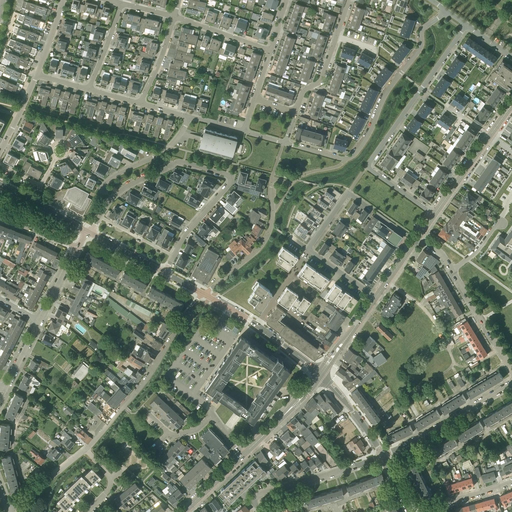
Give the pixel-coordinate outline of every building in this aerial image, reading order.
[(77,11),(80,12),(81,6),(79,5),(80,0),(78,0),(73,0),(71,9),(77,10),(77,11)] [(397,0),(394,10),(403,14),(407,0),(400,0),(400,1),(397,0)] [(21,7),(35,12),(37,5),(29,2),(23,1),(21,4),(23,4),(23,6),(22,5),(21,7)] [(263,5),(262,8),(268,10),(269,7),(275,9),(277,5),(266,1),(265,6),(263,5)] [(84,7),(81,6),(80,12),(83,13),(84,12),(89,13),(92,3),(86,2),(84,7)] [(97,5),(92,3),(89,13),(95,14),(94,16),(98,17),(99,10),(96,10),(97,5)] [(196,15),(197,11),(204,12),(205,8),(188,3),(187,8),(186,13),(196,15)] [(294,9),(302,12),(304,7),(295,4),(294,9)] [(45,8),(37,5),(35,12),(43,14),(41,18),(45,20),(47,15),(48,16),(49,14),(48,14),(49,13),(50,13),(51,10),(45,8)] [(366,16),(368,11),(370,11),(371,8),(364,6),(360,5),(359,8),(356,7),(354,12),(362,15),(366,16)] [(99,10),(98,17),(101,17),(101,16),(107,17),(109,8),(103,6),(102,11),(99,10)] [(204,12),(204,13),(207,14),(205,20),(209,22),(213,11),(213,10),(205,7),(205,8),(204,12)] [(263,11),(261,16),(272,19),(273,15),(267,13),(268,10),(262,8),(261,11),(263,11)] [(302,12),(294,9),(292,14),(300,17),(302,12)] [(213,11),(209,22),(214,23),(216,17),(219,18),(221,12),(218,11),(217,13),(213,11)] [(221,19),(219,25),(224,27),(227,17),(223,15),(224,13),(221,12),(219,18),(221,19)] [(335,16),(327,13),(323,12),(322,17),(325,18),(325,19),(334,22),(335,16)] [(362,15),(354,12),(352,17),(361,20),(362,15)] [(130,13),(130,14),(127,13),(127,14),(124,14),(121,26),(126,27),(127,23),(131,24),(134,14),(134,15),(130,14),(130,13)] [(17,20),(30,24),(33,18),(19,14),(19,15),(19,17),(17,16),(16,19),(17,20)] [(134,14),(131,24),(136,26),(135,30),(138,30),(140,31),(143,18),(140,18),(140,16),(138,16),(138,15),(138,16),(134,15),(134,14)] [(300,17),(292,14),(290,19),(298,22),(300,17)] [(258,20),(257,23),(263,25),(264,22),(270,24),(272,19),(261,16),(260,20),(258,20)] [(227,17),(224,27),(228,29),(230,23),(233,24),(235,18),(232,17),(232,18),(227,17)] [(46,23),(33,18),(30,24),(44,29),(45,29),(46,26),(44,25),(45,24),(46,23)] [(141,35),(142,32),(144,32),(145,28),(150,29),(152,19),(148,18),(146,18),(145,19),(143,18),(140,31),(139,32),(139,35),(141,35)] [(235,18),(233,24),(236,25),(234,31),(238,32),(242,22),(238,20),(238,19),(235,18)] [(405,18),(403,23),(413,26),(414,21),(405,18)] [(63,24),(63,26),(72,28),(73,23),(75,23),(76,20),(69,19),(69,21),(65,20),(64,24),(63,24)] [(153,19),(152,19),(150,29),(155,30),(154,35),(158,36),(161,23),(158,22),(159,21),(157,20),(156,20),(152,19),(153,19)] [(298,22),(290,19),(288,24),(297,27),(298,22)] [(332,27),(334,22),(325,19),(324,24),(332,27)] [(242,22),(238,32),(243,34),(245,28),(248,29),(250,23),(247,22),(247,24),(242,22)] [(357,30),(359,25),(350,22),(349,27),(357,30)] [(258,26),(256,31),(267,34),(268,30),(262,28),(263,25),(257,23),(256,26),(258,26)] [(411,32),(413,26),(403,23),(401,28),(411,32)] [(286,30),(295,32),(297,27),(288,24),(286,30)] [(330,32),(332,27),(324,24),(322,29),(330,32)] [(104,30),(103,30),(103,27),(94,25),(93,28),(95,28),(94,34),(103,36),(103,34),(104,30)] [(13,33),(26,37),(28,31),(20,28),(14,26),(13,29),(14,30),(14,31),(13,31),(13,33)] [(70,34),(72,28),(63,26),(62,28),(63,28),(62,32),(66,33),(65,36),(71,38),(72,35),(70,34)] [(181,32),(180,36),(197,41),(198,36),(191,34),(192,29),(182,27),(181,32)] [(409,37),(411,32),(401,28),(399,34),(409,37)] [(311,37),(317,39),(325,42),(327,37),(323,35),(324,33),(314,29),(311,37)] [(36,34),(28,31),(26,37),(39,42),(40,40),(39,40),(40,39),(41,39),(42,36),(36,34)] [(255,35),(253,35),(252,38),(258,40),(259,37),(265,39),(267,34),(256,31),(255,35)] [(129,37),(129,34),(123,33),(122,36),(118,35),(117,39),(117,38),(116,40),(125,43),(127,37),(129,37)] [(91,39),(90,42),(96,44),(97,41),(101,42),(102,38),(103,36),(94,34),(92,40),(91,39)] [(205,47),(207,43),(209,37),(204,35),(202,41),(198,40),(197,46),(200,47),(201,45),(205,47)] [(70,41),(71,38),(65,36),(64,39),(59,37),(58,41),(57,41),(57,43),(66,46),(67,40),(70,41)] [(197,41),(180,36),(179,41),(177,45),(187,48),(188,44),(196,45),(197,41)] [(285,41),(293,44),(295,39),(286,36),(285,41)] [(147,42),(146,47),(157,50),(156,50),(157,46),(158,46),(158,45),(157,45),(156,45),(156,43),(157,40),(154,39),(144,37),(143,41),(147,42)] [(208,48),(213,50),(216,39),(212,38),(210,44),(207,43),(205,47),(205,49),(208,50),(208,48)] [(468,49),(473,41),(469,38),(463,45),(468,49)] [(23,44),(11,39),(10,39),(10,40),(10,41),(10,42),(8,41),(7,44),(8,45),(21,50),(23,44)] [(217,51),(217,53),(220,54),(222,48),(219,47),(221,41),(216,39),(213,50),(217,51)] [(324,47),(325,42),(317,39),(315,44),(324,47)] [(129,44),(125,43),(116,40),(116,42),(115,46),(120,48),(119,50),(125,52),(126,49),(128,49),(129,44)] [(85,45),(88,46),(87,51),(96,53),(97,51),(96,51),(97,47),(95,47),(96,44),(90,42),(86,41),(85,45)] [(293,44),(285,41),(283,46),(291,49),(293,44)] [(472,52),(478,44),(473,41),(468,49),(472,52)] [(64,51),(66,46),(57,43),(56,45),(57,45),(56,49),(61,51),(60,54),(67,55),(67,52),(64,51)] [(220,54),(227,57),(227,55),(231,45),(227,43),(224,49),(222,48),(220,54)] [(402,43),(398,48),(406,54),(410,50),(402,43)] [(37,49),(23,44),(21,50),(34,55),(35,55),(36,52),(35,52),(35,50),(36,50),(37,49)] [(322,53),(324,47),(315,44),(314,49),(310,48),(309,48),(322,53)] [(477,55),(483,48),(478,44),(472,52),(477,55)] [(186,52),(187,48),(177,45),(176,50),(175,55),(192,59),(193,54),(186,52)] [(236,46),(231,45),(227,55),(232,57),(231,58),(234,59),(236,53),(233,52),(236,46)] [(291,49),(283,46),(281,51),(290,54),(291,49)] [(343,46),(340,55),(346,57),(349,48),(343,46)] [(145,52),(141,51),(140,56),(149,58),(152,59),(153,56),(154,56),(155,54),(156,54),(155,54),(156,50),(157,50),(146,47),(145,52)] [(322,53),(309,48),(308,53),(306,52),(305,55),(315,59),(319,60),(320,58),(322,53)] [(349,48),(346,57),(351,59),(354,50),(349,48)] [(398,48),(395,52),(402,58),(406,54),(398,48)] [(482,59),(487,51),(483,48),(477,55),(482,59)] [(121,54),(124,55),(125,52),(119,50),(118,53),(112,52),(111,56),(111,55),(110,57),(119,60),(121,54)] [(3,58),(4,58),(4,60),(3,60),(1,63),(5,64),(7,59),(16,63),(19,57),(12,54),(10,53),(10,54),(5,51),(3,54),(5,55),(4,56),(3,58)] [(96,55),(96,53),(87,51),(86,57),(84,56),(83,59),(89,61),(90,58),(94,59),(95,55),(96,55)] [(290,54),(281,51),(279,57),(288,59),(290,54)] [(486,62),(492,54),(487,51),(482,59),(486,62)] [(252,52),(251,57),(259,60),(261,55),(252,52)] [(395,52),(391,57),(399,63),(402,58),(395,52)] [(299,53),(299,56),(297,59),(297,61),(299,62),(304,64),(312,67),(314,61),(306,59),(306,58),(302,57),(303,54),(299,53)] [(362,53),(357,61),(362,64),(367,56),(362,53)] [(491,65),(497,58),(492,54),(486,62),(491,65)] [(136,64),(140,65),(149,67),(149,65),(150,61),(148,61),(149,58),(140,56),(139,55),(138,58),(137,58),(136,64)] [(192,59),(175,55),(174,59),(173,63),(173,64),(180,66),(183,66),(184,62),(191,64),(192,59)] [(367,56),(362,64),(367,67),(372,58),(367,56)] [(27,60),(19,57),(16,63),(29,68),(30,66),(29,66),(30,65),(31,66),(32,62),(27,60)] [(118,65),(119,60),(110,57),(110,59),(109,63),(115,65),(114,68),(121,69),(121,66),(118,65)] [(251,57),(249,62),(249,63),(257,65),(259,60),(251,57)] [(286,65),(288,59),(279,57),(278,62),(286,65)] [(464,63),(456,57),(453,62),(461,68),(464,63)] [(249,63),(245,61),(242,60),(242,62),(244,63),(243,66),(247,68),(255,71),(257,65),(249,63)] [(499,85),(504,88),(508,92),(511,87),(511,86),(511,66),(503,60),(497,68),(499,70),(497,73),(495,71),(490,78),(499,85)] [(59,68),(61,62),(57,61),(57,63),(51,61),(48,71),(52,72),(55,72),(56,67),(59,68)] [(61,62),(59,68),(62,69),(60,74),(64,75),(66,75),(69,66),(63,64),(64,63),(61,62)] [(286,65),(278,62),(276,67),(284,70),(286,65)] [(461,68),(453,62),(450,67),(458,72),(461,68)] [(70,63),(69,66),(66,75),(68,76),(72,78),(74,72),(77,73),(78,67),(79,65),(70,63)] [(179,70),(180,66),(173,64),(173,63),(170,63),(169,68),(168,72),(185,76),(186,74),(186,72),(179,70)] [(337,65),(335,70),(343,73),(347,74),(349,69),(351,70),(352,67),(350,66),(346,65),(341,63),(340,66),(337,65)] [(13,69),(0,64),(0,65),(0,66),(0,70),(11,76),(13,69)] [(135,70),(137,70),(136,73),(142,75),(143,72),(147,73),(148,69),(149,67),(140,65),(136,64),(135,70)] [(312,67),(304,64),(302,69),(311,72),(312,67)] [(385,66),(381,71),(388,77),(392,72),(385,66)] [(81,68),(78,67),(77,73),(80,74),(78,79),(80,79),(80,80),(84,81),(87,71),(81,69),(81,68)] [(284,70),(276,67),(274,72),(282,75),(284,70)] [(458,72),(450,67),(446,71),(454,77),(458,72)] [(247,68),(245,73),(253,76),(255,71),(247,68)] [(26,75),(13,69),(11,76),(24,81),(25,81),(26,78),(25,77),(25,76),(26,76),(26,75)] [(302,69),(301,74),(309,77),(311,72),(302,69)] [(335,70),(333,75),(341,78),(345,79),(348,80),(349,78),(347,78),(348,75),(347,74),(343,73),(335,70)] [(245,73),(239,71),(238,72),(241,73),(239,77),(247,79),(252,81),(253,76),(245,73)] [(381,71),(377,76),(385,81),(388,77),(381,71)] [(184,81),(185,78),(185,79),(187,78),(187,77),(185,76),(168,72),(167,77),(166,81),(176,84),(177,80),(184,81)] [(307,82),(309,77),(301,74),(299,80),(307,82)] [(111,82),(112,76),(109,75),(109,77),(103,75),(100,85),(104,86),(106,87),(108,81),(111,82)] [(116,89),(118,90),(121,80),(120,80),(115,79),(115,77),(112,76),(111,82),(113,83),(112,89),(116,90),(116,89)] [(377,76),(374,80),(381,86),(385,81),(377,76)] [(451,82),(443,77),(439,81),(447,87),(451,82)] [(136,95),(138,88),(138,89),(140,82),(131,79),(130,81),(128,87),(131,88),(130,93),(132,94),(136,95)] [(125,86),(128,87),(130,81),(127,80),(127,82),(121,80),(118,90),(120,90),(120,91),(124,92),(125,86)] [(447,87),(439,81),(436,86),(444,92),(447,87)] [(16,85),(8,82),(5,88),(18,94),(19,91),(20,91),(22,88),(16,86),(16,85)] [(237,88),(248,92),(250,87),(242,84),(240,89),(237,88)] [(45,106),(48,96),(50,88),(51,87),(46,85),(45,88),(44,87),(44,86),(40,85),(38,93),(43,95),(40,105),(45,106)] [(497,87),(494,92),(502,97),(505,93),(502,91),(504,88),(499,85),(497,87)] [(270,96),(272,88),(267,86),(264,94),(270,96)] [(330,86),(328,91),(331,92),(336,94),(336,93),(340,95),(341,91),(342,90),(342,89),(340,89),(338,88),(338,89),(330,86)] [(444,92),(436,86),(433,91),(440,97),(444,92)] [(369,87),(366,93),(375,97),(378,91),(369,87)] [(53,89),(50,88),(48,96),(53,98),(50,107),(55,109),(58,99),(60,91),(60,89),(56,88),(55,90),(53,90),(53,89)] [(248,92),(237,88),(236,88),(235,90),(236,90),(235,93),(238,94),(246,97),(248,92)] [(275,98),(278,89),(272,88),(270,96),(275,98)] [(159,95),(162,96),(163,89),(160,89),(160,90),(154,89),(153,93),(152,96),(151,99),(155,100),(155,99),(157,100),(159,95)] [(163,89),(162,96),(165,96),(163,102),(167,103),(169,103),(172,93),(172,94),(166,92),(166,90),(163,89)] [(283,91),(278,89),(275,98),(280,99),(283,91)] [(65,111),(67,102),(69,93),(70,93),(70,92),(65,91),(64,93),(63,93),(63,92),(60,91),(58,99),(62,100),(60,110),(65,111)] [(179,91),(178,94),(178,95),(172,94),(172,93),(169,103),(171,104),(175,105),(177,100),(180,100),(181,94),(182,92),(179,91)] [(285,101),(288,93),(283,91),(280,99),(285,101)] [(498,102),(502,97),(494,92),(490,96),(498,102)] [(73,94),(70,93),(69,93),(67,102),(72,103),(69,113),(74,114),(77,105),(78,106),(79,102),(78,102),(80,95),(75,93),(74,96),(72,95),(73,94)] [(288,93),(285,101),(290,103),(293,95),(288,93)] [(316,93),(314,98),(322,101),(322,100),(324,101),(330,103),(331,99),(326,97),(325,98),(323,98),(324,96),(316,93)] [(366,93),(364,98),(373,102),(375,97),(366,93)] [(184,95),(181,94),(180,100),(182,101),(181,107),(185,108),(187,108),(190,98),(190,99),(184,97),(184,95)] [(238,94),(236,99),(244,102),(246,97),(238,94)] [(457,105),(463,97),(458,94),(452,102),(457,105)] [(487,101),(486,103),(491,107),(492,105),(495,107),(498,102),(490,96),(487,101)] [(231,103),(243,107),(244,102),(236,99),(233,98),(230,97),(229,99),(232,100),(231,103)] [(462,109),(467,101),(463,97),(457,105),(462,109)] [(92,119),(95,109),(94,109),(97,101),(97,100),(92,98),(92,101),(90,100),(90,99),(87,98),(85,106),(90,108),(87,118),(92,119)] [(190,98),(187,108),(189,109),(193,110),(195,105),(197,105),(199,99),(196,98),(196,100),(190,99),(190,98)] [(314,98),(312,103),(323,107),(320,106),(322,101),(314,98)] [(364,98),(362,103),(371,107),(373,102),(364,98)] [(201,112),(205,114),(208,104),(202,102),(202,100),(199,99),(197,105),(200,106),(199,111),(201,112)] [(100,102),(97,101),(94,109),(95,109),(99,110),(97,120),(102,122),(104,112),(106,104),(107,104),(107,102),(102,101),(101,103),(100,103),(100,102)] [(432,108),(425,102),(421,107),(429,113),(432,108)] [(243,107),(231,103),(230,105),(229,108),(229,109),(233,110),(231,114),(237,116),(239,112),(241,113),(243,107)] [(312,103),(310,109),(321,112),(322,113),(322,112),(323,110),(322,110),(323,107),(312,103)] [(362,103),(359,108),(368,112),(371,107),(362,103)] [(484,106),(480,110),(488,116),(492,112),(489,110),(491,107),(486,103),(484,106)] [(110,105),(107,104),(106,104),(104,112),(109,113),(106,123),(111,124),(114,114),(116,106),(117,105),(112,104),(111,106),(109,106),(110,105)] [(119,107),(116,106),(114,114),(119,116),(116,126),(121,127),(123,118),(124,118),(125,115),(124,115),(126,108),(121,106),(121,109),(119,108),(119,107)] [(429,113),(421,107),(418,112),(426,118),(429,113)] [(310,109),(309,114),(311,115),(310,118),(317,120),(318,117),(320,117),(321,118),(322,114),(322,113),(321,112),(310,109)] [(138,132),(141,122),(143,114),(144,112),(139,111),(138,114),(137,113),(137,112),(131,111),(131,110),(129,119),(136,121),(133,131),(138,132)] [(485,121),(488,116),(480,110),(477,115),(485,121)] [(146,115),(143,114),(141,122),(146,123),(143,133),(148,135),(151,125),(153,117),(153,115),(148,114),(148,116),(146,116),(146,115)] [(443,125),(448,118),(443,114),(438,122),(443,125)] [(357,115),(354,120),(362,125),(365,119),(357,115)] [(485,121),(477,115),(474,119),(475,120),(474,121),(478,124),(479,123),(482,125),(485,121)] [(156,117),(153,117),(151,125),(155,126),(153,136),(158,137),(160,127),(162,119),(163,119),(163,118),(158,116),(157,119),(156,118),(156,117)] [(422,123),(414,117),(411,122),(419,127),(422,123)] [(27,122),(25,120),(21,128),(25,130),(26,130),(30,132),(32,127),(33,128),(37,120),(29,118),(27,122)] [(448,118),(443,125),(448,129),(453,121),(448,118)] [(162,139),(166,140),(167,140),(173,131),(172,131),(172,132),(171,131),(170,131),(170,128),(171,128),(173,120),(168,119),(167,122),(165,121),(166,120),(163,119),(162,119),(160,127),(165,129),(162,139)] [(354,120),(351,125),(360,130),(362,125),(354,120)] [(419,127),(411,122),(407,127),(415,132),(419,127)] [(351,125),(348,130),(357,135),(360,130),(351,125)] [(471,127),(469,126),(466,130),(474,136),(478,132),(475,130),(475,129),(471,126),(471,127)] [(52,140),(50,138),(52,137),(46,127),(43,133),(36,143),(37,144),(44,145),(48,146),(52,140)] [(63,135),(67,136),(70,129),(63,127),(63,128),(55,128),(55,137),(63,137),(63,135)] [(297,127),(295,137),(301,139),(303,129),(297,127)] [(70,133),(68,137),(70,139),(69,140),(74,147),(75,146),(88,146),(85,146),(74,130),(72,129),(72,130),(70,133)] [(236,137),(205,129),(202,137),(201,137),(200,140),(202,140),(199,149),(231,158),(232,152),(233,152),(234,152),(234,151),(235,150),(235,149),(235,148),(235,147),(236,147),(236,146),(236,145),(236,144),(236,143),(235,143),(236,137)] [(303,129),(301,139),(306,140),(309,131),(303,129)] [(474,136),(466,130),(466,131),(463,135),(471,140),(474,136)] [(309,131),(306,140),(312,142),(315,132),(309,131)] [(321,134),(318,144),(324,145),(326,138),(329,139),(331,132),(328,131),(326,136),(321,134)] [(12,146),(17,149),(20,150),(24,143),(25,143),(29,136),(22,132),(21,136),(18,135),(12,146)] [(315,132),(312,142),(318,144),(321,134),(315,132)] [(387,168),(390,170),(391,169),(392,169),(397,162),(402,156),(409,145),(408,144),(412,140),(403,133),(392,149),(391,149),(387,155),(381,164),(383,166),(383,167),(386,169),(387,168)] [(463,135),(460,139),(468,145),(471,140),(463,135)] [(335,138),(333,147),(339,149),(341,140),(335,138)] [(465,150),(468,145),(460,139),(457,144),(455,146),(460,150),(462,148),(465,150)] [(341,140),(339,149),(344,150),(347,141),(341,140)] [(124,144),(123,150),(121,153),(133,159),(136,154),(135,153),(138,148),(144,150),(144,149),(139,148),(118,142),(124,144)] [(453,149),(450,154),(458,159),(461,155),(458,153),(460,150),(455,146),(453,149)] [(48,158),(46,152),(45,151),(44,148),(35,147),(39,161),(42,160),(47,161),(48,161),(47,158),(48,158)] [(88,149),(76,149),(76,151),(74,150),(70,157),(77,166),(86,152),(88,152),(88,149)] [(122,157),(109,150),(104,161),(116,167),(122,157)] [(424,156),(417,151),(413,156),(421,162),(424,156)] [(18,158),(13,156),(14,154),(9,152),(4,161),(14,166),(18,158)] [(455,164),(458,159),(450,154),(447,158),(455,164)] [(495,155),(492,159),(500,165),(503,160),(495,155)] [(95,164),(91,172),(103,177),(105,174),(106,175),(110,167),(94,159),(92,158),(91,161),(92,162),(95,164)] [(455,164),(447,158),(443,163),(442,165),(447,169),(449,166),(451,168),(455,164)] [(489,163),(497,169),(500,165),(492,159),(489,163)] [(42,172),(31,166),(32,164),(26,161),(23,168),(28,171),(27,173),(38,179),(42,172)] [(78,170),(70,162),(68,164),(65,161),(59,163),(62,173),(73,169),(75,171),(78,170)] [(486,168),(494,174),(497,169),(489,163),(486,168)] [(440,168),(437,172),(445,178),(448,173),(445,171),(447,169),(442,165),(440,168)] [(491,178),(494,174),(486,168),(483,172),(483,173),(491,178)] [(242,171),(239,170),(238,174),(239,175),(237,182),(242,184),(241,187),(250,189),(250,188),(251,185),(244,184),(247,173),(242,172),(242,171)] [(403,177),(401,180),(406,183),(411,175),(407,172),(404,170),(400,175),(403,177)] [(175,181),(178,182),(181,178),(186,181),(189,175),(182,172),(181,175),(174,171),(173,174),(172,173),(171,174),(170,174),(169,176),(170,177),(169,178),(173,180),(175,181)] [(441,182),(445,178),(437,172),(433,177),(441,182)] [(56,173),(54,176),(53,175),(48,184),(58,189),(62,180),(64,181),(66,178),(56,173)] [(83,184),(91,188),(95,181),(94,180),(96,177),(92,175),(89,173),(83,184)] [(491,178),(483,173),(480,177),(487,182),(491,178)] [(416,178),(411,175),(406,183),(410,186),(412,184),(415,186),(418,180),(416,179),(416,178)] [(441,182),(433,177),(430,181),(428,184),(434,188),(435,185),(438,187),(441,182)] [(477,181),(485,187),(488,182),(487,182),(480,177),(477,181)] [(214,184),(204,178),(197,192),(203,195),(203,196),(207,198),(210,194),(209,194),(214,184)] [(262,191),(264,187),(264,185),(265,180),(266,180),(265,180),(259,178),(258,178),(256,186),(255,189),(250,188),(249,193),(258,197),(260,191),(262,191),(262,192),(263,191),(262,191)] [(156,185),(166,191),(168,186),(171,188),(173,183),(167,180),(166,183),(159,179),(156,185)] [(485,187),(477,181),(473,185),(482,191),(485,187)] [(427,186),(423,191),(431,197),(432,197),(431,196),(435,192),(432,190),(434,188),(428,184),(427,186)] [(161,191),(149,185),(148,188),(144,186),(143,187),(141,192),(152,198),(154,193),(157,194),(157,193),(159,194),(161,191)] [(85,212),(91,199),(87,197),(89,193),(75,186),(68,189),(63,198),(72,203),(69,208),(83,216),(83,215),(85,215),(86,213),(85,212)] [(337,200),(341,194),(334,189),(331,193),(327,190),(323,195),(325,196),(331,201),(331,200),(333,198),(333,197),(335,198),(335,199),(337,200)] [(428,201),(431,197),(423,191),(420,195),(421,196),(421,197),(425,200),(425,199),(428,201)] [(128,196),(127,196),(126,199),(126,200),(136,205),(139,200),(143,201),(145,198),(136,192),(134,195),(130,193),(128,196)] [(189,192),(188,195),(190,196),(187,202),(197,207),(200,201),(195,198),(196,195),(189,192)] [(476,207),(485,213),(488,215),(491,211),(486,208),(485,209),(476,203),(478,200),(479,201),(482,197),(475,192),(472,196),(471,195),(471,194),(470,193),(469,194),(468,193),(464,198),(476,207)] [(224,202),(222,204),(222,205),(231,212),(235,207),(233,205),(237,199),(230,194),(225,201),(224,200),(222,201),(224,202)] [(335,203),(331,200),(331,201),(325,196),(322,200),(321,199),(317,204),(325,209),(327,207),(327,206),(329,207),(328,208),(331,209),(335,203)] [(464,198),(461,203),(462,204),(469,209),(472,212),(476,207),(464,198)] [(353,218),(357,213),(355,211),(358,206),(353,202),(347,210),(353,214),(351,217),(353,218)] [(466,214),(469,209),(462,204),(458,209),(466,214)] [(117,218),(120,219),(127,207),(122,205),(119,210),(114,208),(112,212),(111,211),(110,213),(109,213),(107,217),(111,219),(112,218),(114,219),(114,218),(116,219),(117,218)] [(220,217),(223,220),(229,213),(221,206),(218,210),(216,208),(209,216),(210,217),(210,218),(214,222),(215,221),(216,222),(220,217)] [(315,222),(318,224),(323,218),(320,216),(320,217),(319,216),(321,212),(313,207),(309,212),(314,215),(311,219),(315,221),(315,222)] [(259,208),(258,210),(255,209),(253,214),(251,213),(248,217),(250,218),(249,221),(255,224),(263,228),(265,224),(257,221),(260,214),(265,217),(267,213),(259,208)] [(357,213),(353,218),(356,220),(358,218),(363,221),(369,213),(363,209),(360,214),(357,213)] [(466,214),(458,209),(455,214),(466,222),(469,217),(467,215),(466,214)] [(182,221),(176,217),(177,215),(171,212),(170,215),(173,216),(169,223),(179,228),(179,226),(182,221)] [(138,217),(133,214),(132,217),(127,214),(122,223),(129,227),(132,221),(135,222),(138,217)] [(463,225),(466,222),(455,214),(451,219),(469,232),(471,229),(467,226),(466,226),(463,225)] [(314,225),(313,224),(315,222),(315,221),(311,219),(307,216),(303,221),(308,224),(305,228),(309,230),(308,230),(312,233),(316,227),(314,225)] [(371,219),(363,230),(369,234),(372,229),(387,240),(393,245),(394,244),(396,246),(403,237),(378,220),(376,223),(371,219)] [(451,219),(448,224),(460,233),(461,234),(463,232),(468,236),(472,238),(478,243),(480,240),(480,239),(474,235),(469,232),(451,219)] [(135,231),(138,233),(139,232),(142,234),(143,231),(146,232),(149,226),(146,225),(145,224),(146,223),(142,220),(141,222),(139,221),(135,230),(135,231)] [(336,226),(344,232),(348,227),(350,229),(352,226),(346,222),(345,224),(340,221),(336,226)] [(211,224),(209,227),(204,222),(199,228),(200,229),(198,232),(205,238),(208,234),(207,234),(211,229),(216,234),(219,230),(211,224)] [(258,236),(263,229),(263,228),(255,224),(255,225),(253,223),(253,224),(252,226),(254,227),(250,232),(251,232),(252,233),(248,237),(246,235),(243,233),(242,235),(244,237),(248,240),(245,243),(249,247),(258,236)] [(443,228),(457,238),(458,237),(460,233),(448,224),(447,223),(443,228)] [(307,233),(308,230),(309,230),(305,228),(301,224),(297,230),(301,233),(299,237),(306,242),(310,235),(308,234),(306,233),(307,233)] [(4,226),(0,236),(0,237),(5,239),(6,239),(7,235),(10,229),(4,226)] [(344,232),(336,226),(333,231),(337,235),(336,237),(341,241),(343,239),(341,237),(344,232)] [(484,235),(488,230),(483,226),(479,231),(483,234),(483,235),(484,235)] [(147,238),(150,239),(151,239),(154,240),(155,238),(158,240),(161,234),(158,233),(159,231),(152,228),(147,236),(148,237),(147,238)] [(458,239),(457,238),(443,228),(439,234),(440,234),(440,235),(441,236),(442,236),(444,237),(443,237),(444,238),(445,237),(451,242),(452,240),(456,243),(458,239)] [(15,231),(10,229),(7,235),(6,239),(9,240),(7,243),(10,244),(11,241),(13,237),(15,231)] [(170,244),(169,244),(173,237),(167,234),(168,231),(165,229),(159,239),(163,241),(161,244),(165,246),(164,247),(167,248),(170,244)] [(500,235),(491,247),(510,261),(511,259),(511,229),(505,239),(500,235)] [(483,234),(479,231),(477,230),(475,233),(474,235),(480,239),(483,235),(483,234)] [(21,233),(18,239),(20,240),(17,250),(20,251),(26,235),(21,233)] [(189,238),(187,241),(186,243),(187,244),(184,250),(189,252),(191,253),(194,248),(193,247),(195,242),(203,246),(207,244),(200,238),(195,234),(192,238),(193,239),(192,240),(189,238)] [(20,251),(16,262),(19,264),(23,252),(26,242),(29,243),(32,237),(26,235),(20,251)] [(229,260),(233,257),(236,254),(235,254),(241,248),(248,254),(251,250),(249,248),(249,247),(245,243),(241,239),(239,241),(237,244),(237,243),(234,240),(228,246),(229,246),(226,249),(228,252),(225,255),(229,260)] [(37,242),(36,243),(34,242),(29,251),(34,253),(32,258),(35,259),(36,257),(42,245),(37,242)] [(324,243),(319,251),(324,255),(327,250),(330,251),(334,246),(331,244),(330,246),(324,243)] [(394,249),(387,244),(383,248),(391,253),(394,249)] [(42,256),(47,247),(42,245),(36,257),(38,258),(39,255),(40,255),(42,252),(44,253),(42,256)] [(276,262),(288,270),(288,271),(294,262),(295,259),(296,260),(297,257),(298,257),(283,246),(278,254),(280,255),(276,262)] [(336,248),(334,246),(330,251),(332,253),(329,258),(334,262),(340,253),(335,250),(336,248)] [(47,247),(42,256),(47,259),(46,262),(46,263),(52,250),(47,247)] [(198,266),(197,265),(192,275),(207,284),(221,258),(218,256),(219,254),(208,248),(198,266)] [(391,253),(383,248),(380,253),(388,258),(391,253)] [(52,250),(46,263),(48,264),(50,260),(50,261),(52,257),(55,258),(53,261),(59,264),(60,261),(55,258),(58,253),(52,250)] [(416,259),(423,264),(424,264),(416,276),(420,279),(432,267),(438,260),(430,254),(424,250),(423,250),(416,259)] [(83,260),(91,263),(94,265),(98,258),(96,257),(96,255),(92,253),(91,254),(87,252),(83,260)] [(345,257),(340,253),(334,262),(339,265),(342,260),(345,262),(349,256),(346,255),(345,257)] [(388,258),(380,253),(377,257),(385,262),(388,258)] [(182,267),(183,268),(188,259),(193,261),(194,258),(188,255),(186,258),(181,255),(176,264),(179,265),(178,266),(181,268),(182,267)] [(352,258),(349,256),(345,262),(347,264),(344,269),(349,273),(355,264),(350,261),(352,258)] [(385,262),(377,257),(374,261),(381,267),(385,262)] [(106,262),(107,261),(102,258),(102,260),(98,258),(94,265),(105,271),(109,264),(106,262)] [(381,267),(374,261),(371,266),(378,271),(381,267)] [(320,272),(319,271),(318,272),(306,263),(305,264),(299,272),(300,273),(296,277),(312,289),(306,298),(308,299),(314,290),(320,295),(321,296),(322,294),(326,297),(326,296),(329,291),(326,289),(325,288),(324,287),(329,279),(320,273),(320,272)] [(109,264),(105,271),(116,277),(120,269),(116,268),(117,266),(112,264),(111,265),(109,264)] [(52,269),(47,266),(44,271),(40,269),(36,275),(41,277),(46,280),(52,269)] [(378,271),(371,266),(368,270),(375,275),(378,271)] [(375,275),(368,270),(365,275),(372,280),(375,275)] [(428,276),(430,279),(427,281),(425,278),(422,282),(422,284),(423,286),(428,284),(431,282),(435,280),(441,276),(438,271),(428,276)] [(121,279),(124,281),(131,285),(135,278),(133,277),(134,275),(129,273),(128,274),(124,272),(121,279)] [(408,273),(400,284),(420,297),(423,292),(414,285),(414,286),(411,284),(414,278),(408,273)] [(372,280),(365,275),(361,279),(369,284),(372,280)] [(435,280),(438,285),(444,281),(441,276),(435,280)] [(38,283),(44,286),(46,280),(41,277),(38,283)] [(81,287),(88,290),(91,285),(87,283),(88,280),(83,277),(80,283),(83,284),(81,287)] [(36,286),(35,288),(41,291),(44,286),(38,283),(28,278),(27,280),(32,283),(32,284),(36,286)] [(146,284),(143,282),(143,281),(139,278),(138,279),(135,278),(131,285),(142,291),(146,284)] [(5,283),(1,289),(6,292),(12,282),(10,281),(9,282),(7,281),(5,283)] [(249,298),(252,300),(251,301),(250,301),(254,304),(253,306),(257,308),(259,306),(262,308),(267,301),(267,300),(269,297),(272,294),(269,291),(270,290),(257,281),(252,288),(254,290),(249,298)] [(438,285),(439,287),(441,290),(447,287),(444,281),(438,285)] [(12,282),(6,292),(16,298),(17,295),(21,288),(21,287),(18,286),(12,282)] [(341,288),(335,283),(329,291),(326,296),(332,300),(336,302),(336,303),(349,312),(358,300),(345,290),(343,292),(340,289),(341,288)] [(30,289),(24,286),(22,288),(25,290),(29,291),(32,293),(38,296),(41,291),(35,288),(34,290),(30,288),(30,289)] [(147,294),(151,296),(158,300),(162,292),(159,291),(160,290),(155,287),(155,288),(151,286),(147,294)] [(86,295),(88,290),(81,287),(80,289),(78,288),(76,291),(86,295)] [(298,298),(296,297),(298,295),(287,288),(287,287),(277,301),(288,309),(291,304),(293,305),(291,307),(293,308),(295,307),(302,312),(310,301),(308,299),(306,298),(303,296),(301,299),(298,298)] [(426,299),(428,302),(439,295),(440,297),(450,292),(447,287),(441,290),(437,292),(435,294),(426,299)] [(38,296),(32,293),(29,291),(28,294),(27,297),(30,299),(36,302),(38,296)] [(77,295),(76,297),(83,301),(86,302),(87,299),(92,301),(93,299),(90,297),(86,295),(76,291),(75,293),(77,295)] [(424,296),(426,299),(435,294),(433,291),(424,296)] [(162,292),(158,300),(169,305),(173,298),(170,297),(171,295),(166,293),(165,294),(162,292)] [(437,306),(438,305),(440,304),(440,305),(443,303),(447,301),(453,297),(450,292),(440,297),(442,300),(442,301),(435,304),(437,306)] [(388,303),(397,309),(401,304),(401,303),(401,302),(399,301),(402,298),(395,293),(393,296),(392,296),(389,299),(390,300),(388,303)] [(24,303),(33,307),(36,302),(30,299),(27,297),(25,300),(24,303)] [(80,306),(83,301),(76,297),(75,300),(72,299),(71,301),(80,306)] [(450,306),(456,302),(453,297),(447,301),(450,306)] [(180,302),(180,301),(176,298),(175,299),(173,298),(169,305),(179,311),(184,304),(180,302)] [(77,311),(80,306),(71,301),(70,304),(72,305),(71,308),(74,310),(73,313),(77,317),(81,320),(83,318),(79,314),(77,311)] [(453,311),(460,308),(456,302),(450,306),(453,311)] [(393,315),(397,309),(388,303),(386,306),(385,305),(382,308),(383,309),(381,312),(388,317),(390,314),(392,315),(393,315)] [(332,314),(331,316),(341,323),(346,316),(328,304),(324,309),(332,314)] [(304,333),(297,328),(294,332),(277,320),(284,312),(280,309),(276,306),(266,320),(266,323),(314,359),(323,354),(322,353),(324,352),(324,353),(326,350),(327,350),(308,336),(304,333)] [(65,307),(64,307),(62,310),(58,308),(55,315),(59,317),(57,321),(63,325),(64,325),(65,326),(68,320),(64,318),(66,313),(70,316),(72,313),(65,307)] [(0,322),(2,323),(4,321),(10,312),(7,311),(2,308),(0,311),(0,322)] [(460,308),(453,311),(456,317),(463,313),(460,308)] [(341,323),(331,316),(329,318),(322,312),(318,318),(336,330),(341,323)] [(15,315),(11,313),(10,315),(7,319),(10,320),(13,322),(23,327),(26,321),(20,318),(19,320),(14,317),(15,315)] [(319,326),(324,330),(325,332),(335,338),(337,335),(338,335),(336,334),(338,332),(336,330),(318,318),(316,316),(314,318),(315,319),(313,322),(319,326)] [(14,330),(20,332),(23,327),(13,322),(10,320),(9,323),(12,324),(10,327),(14,330)] [(48,330),(55,333),(55,334),(58,335),(60,335),(62,330),(61,329),(63,325),(57,321),(56,324),(52,322),(51,325),(50,324),(50,325),(51,325),(48,330)] [(459,321),(445,329),(451,338),(454,336),(451,330),(457,327),(460,332),(464,330),(471,326),(467,321),(461,324),(459,321)] [(171,327),(164,323),(162,322),(162,323),(162,324),(162,325),(159,330),(162,331),(159,335),(165,340),(171,331),(169,330),(171,327)] [(382,332),(380,334),(381,335),(382,336),(384,334),(389,340),(390,339),(393,336),(379,323),(376,327),(382,332)] [(149,333),(153,329),(146,324),(146,325),(143,329),(149,333)] [(459,338),(460,339),(460,340),(474,332),(471,326),(464,330),(466,333),(462,335),(462,336),(459,338)] [(5,331),(10,334),(18,338),(20,332),(14,330),(10,327),(9,330),(6,329),(5,331)] [(312,330),(313,332),(323,339),(322,340),(330,346),(332,342),(319,332),(313,328),(312,330)] [(307,330),(304,333),(308,336),(327,350),(327,349),(330,346),(322,340),(318,337),(307,330)] [(319,332),(332,342),(335,338),(325,332),(324,333),(322,331),(322,332),(320,330),(319,332)] [(460,340),(456,343),(458,345),(462,343),(465,340),(465,341),(469,339),(471,341),(477,337),(474,332),(460,340)] [(42,341),(47,343),(47,344),(49,345),(49,344),(51,345),(52,342),(56,344),(59,338),(49,333),(48,336),(45,334),(44,336),(45,336),(44,337),(43,338),(42,339),(42,340),(42,341)] [(15,343),(18,338),(10,334),(7,339),(5,338),(15,343)] [(151,335),(150,334),(147,339),(150,341),(148,344),(158,350),(162,343),(155,340),(155,339),(152,337),(151,335)] [(241,336),(204,387),(212,393),(211,396),(212,396),(216,399),(216,400),(218,397),(239,413),(240,412),(244,415),(243,415),(253,422),(258,415),(263,419),(277,400),(271,396),(290,370),(281,364),(283,362),(282,361),(282,362),(278,359),(278,358),(277,358),(275,360),(254,345),(254,346),(250,343),(250,342),(241,336)] [(375,341),(369,336),(361,346),(370,354),(374,349),(371,346),(375,341)] [(469,346),(465,349),(467,351),(471,349),(470,349),(474,347),(481,343),(477,337),(471,341),(472,343),(468,345),(469,346)] [(0,342),(12,348),(15,343),(5,338),(3,341),(0,338),(0,342)] [(97,344),(91,340),(87,344),(95,351),(99,347),(99,346),(102,343),(100,341),(97,344)] [(4,350),(10,353),(12,348),(0,342),(0,344),(1,345),(0,347),(0,348),(1,349),(4,350)] [(477,353),(484,349),(481,343),(474,347),(477,353)] [(155,355),(147,351),(145,349),(140,347),(137,351),(134,350),(131,355),(135,358),(137,359),(139,356),(151,363),(155,355)] [(349,348),(345,353),(359,363),(362,358),(349,348)] [(476,358),(477,360),(481,358),(488,354),(484,349),(477,353),(479,356),(476,358)] [(10,353),(4,350),(1,356),(7,359),(10,353)] [(127,351),(117,366),(123,371),(125,368),(122,366),(130,354),(127,351)] [(378,366),(387,360),(386,358),(385,359),(380,352),(378,354),(373,357),(373,358),(372,358),(378,366)] [(359,363),(345,353),(342,357),(353,365),(349,369),(356,375),(359,372),(355,369),(359,363)] [(144,363),(137,359),(135,358),(131,355),(128,360),(131,363),(140,368),(141,368),(144,363)] [(49,364),(41,360),(42,361),(40,364),(32,360),(29,367),(35,370),(37,366),(40,368),(42,365),(47,367),(49,364)] [(84,361),(82,363),(81,363),(72,374),(80,381),(90,369),(89,369),(90,367),(84,361)] [(367,363),(359,372),(356,375),(361,380),(362,380),(369,374),(374,370),(367,363)] [(127,367),(125,370),(124,372),(135,381),(137,382),(142,374),(138,371),(136,374),(132,371),(127,367)] [(347,368),(345,371),(339,367),(335,372),(342,378),(343,378),(344,380),(342,382),(348,390),(361,381),(361,380),(347,368)] [(363,383),(366,386),(373,380),(371,377),(377,373),(374,370),(369,374),(362,380),(361,380),(361,381),(363,383)] [(111,372),(107,376),(114,383),(127,394),(131,389),(130,387),(133,384),(126,378),(121,382),(117,378),(111,372)] [(458,372),(454,375),(461,387),(465,385),(461,378),(458,372)] [(495,385),(497,384),(502,381),(501,379),(503,378),(499,372),(497,373),(496,372),(488,377),(493,385),(494,384),(495,385)] [(25,375),(22,381),(28,384),(33,387),(34,384),(36,385),(37,385),(38,384),(39,383),(40,382),(35,378),(35,376),(28,373),(27,376),(25,375)] [(485,391),(490,388),(491,387),(491,386),(493,385),(488,377),(477,383),(482,391),(484,390),(485,391)] [(27,387),(28,384),(22,381),(19,387),(26,391),(28,388),(27,387)] [(127,394),(114,383),(112,385),(116,389),(110,397),(100,389),(103,385),(101,383),(94,391),(95,391),(99,395),(108,402),(115,407),(127,394)] [(480,392),(482,391),(477,383),(469,388),(469,390),(467,391),(471,397),(473,396),(474,397),(481,393),(480,392)] [(171,395),(164,388),(162,391),(170,398),(171,399),(173,397),(171,395)] [(351,394),(359,403),(366,398),(360,391),(359,391),(357,389),(351,394)] [(11,402),(10,404),(18,408),(23,397),(16,393),(14,397),(13,396),(10,401),(11,402)] [(325,412),(330,418),(332,417),(341,410),(335,403),(334,405),(324,393),(321,396),(319,394),(314,398),(321,407),(325,412)] [(458,407),(460,406),(465,403),(464,402),(466,400),(462,394),(460,395),(459,394),(451,399),(456,407),(458,406),(458,407)] [(156,410),(159,412),(166,404),(157,395),(150,404),(152,406),(151,407),(152,407),(153,406),(156,409),(155,410),(155,411),(156,410)] [(313,397),(308,402),(317,410),(319,409),(323,414),(325,412),(321,407),(314,398),(313,397)] [(359,403),(366,413),(373,408),(366,398),(359,403)] [(454,408),(456,407),(451,399),(443,404),(443,405),(441,407),(445,413),(447,412),(448,413),(455,409),(454,408)] [(86,409),(87,408),(95,414),(105,422),(116,409),(115,407),(108,402),(105,405),(107,406),(104,410),(105,411),(103,414),(99,411),(100,411),(90,403),(88,405),(84,403),(82,406),(86,409)] [(304,406),(304,407),(308,410),(305,413),(304,414),(311,421),(319,412),(317,410),(308,402),(304,406)] [(8,406),(7,407),(6,411),(7,412),(5,415),(13,419),(18,408),(10,404),(9,407),(8,406)] [(165,418),(167,420),(175,412),(166,404),(159,412),(161,414),(160,415),(161,414),(165,418),(164,419),(165,418)] [(179,407),(180,408),(188,416),(191,413),(181,405),(179,407)] [(497,411),(495,412),(499,420),(510,413),(505,406),(503,407),(503,406),(496,410),(497,411)] [(366,413),(372,421),(374,423),(380,419),(378,417),(379,416),(373,408),(366,413)] [(432,423),(434,422),(439,419),(438,417),(440,416),(436,410),(434,411),(433,410),(425,415),(430,423),(432,421),(432,423)] [(290,421),(301,432),(303,435),(303,436),(307,441),(308,441),(312,446),(319,441),(311,432),(308,428),(310,426),(309,424),(311,422),(311,421),(304,414),(305,413),(302,411),(295,417),(290,421)] [(176,428),(181,423),(184,420),(175,412),(167,420),(170,422),(169,423),(169,424),(170,423),(174,426),(173,427),(174,426),(176,428)] [(492,412),(487,415),(485,416),(486,417),(484,419),(488,425),(490,424),(491,425),(499,420),(495,412),(493,413),(492,412)] [(90,426),(88,429),(95,434),(105,422),(95,414),(92,417),(95,420),(90,426)] [(428,424),(430,423),(425,415),(417,420),(417,421),(415,423),(419,429),(421,428),(422,429),(428,425),(428,424)] [(332,417),(330,418),(324,423),(326,426),(334,420),(332,417)] [(298,435),(299,434),(301,432),(290,421),(286,424),(291,430),(293,433),(295,434),(297,433),(298,435)] [(471,427),(469,428),(473,436),(482,430),(481,429),(483,428),(479,421),(477,423),(477,421),(470,425),(471,427)] [(0,432),(1,433),(0,436),(9,437),(10,424),(1,424),(1,428),(0,427),(0,432)] [(402,437),(406,435),(413,432),(410,425),(407,426),(407,425),(398,429),(402,437)] [(74,432),(77,434),(88,443),(92,438),(85,432),(78,427),(74,432)] [(74,442),(69,439),(71,436),(71,437),(75,433),(77,434),(74,432),(70,428),(67,432),(64,430),(61,434),(65,437),(61,442),(69,448),(74,442)] [(204,445),(199,451),(208,458),(210,457),(217,464),(220,461),(219,460),(221,458),(220,457),(221,455),(223,456),(227,452),(227,448),(223,443),(221,442),(222,441),(216,435),(215,436),(211,432),(212,431),(209,428),(202,435),(203,437),(202,438),(213,450),(210,453),(208,451),(209,450),(204,445)] [(466,428),(461,431),(459,432),(460,433),(458,434),(462,441),(464,439),(465,441),(473,436),(469,428),(467,429),(466,428)] [(390,443),(402,437),(398,429),(389,433),(390,435),(387,436),(390,443)] [(288,430),(284,433),(290,441),(296,436),(291,430),(289,431),(288,430)] [(290,441),(284,433),(280,437),(284,442),(282,443),(286,448),(288,446),(287,444),(290,441)] [(0,438),(0,448),(8,449),(9,437),(0,436),(0,439),(0,438)] [(445,442),(443,444),(447,451),(456,446),(455,445),(457,443),(453,437),(451,438),(450,437),(444,441),(445,442)] [(355,438),(349,442),(354,450),(355,450),(357,453),(356,454),(365,448),(362,444),(361,445),(358,440),(357,441),(355,438)] [(174,443),(181,450),(184,452),(189,447),(187,445),(188,444),(185,442),(183,444),(179,440),(177,442),(176,441),(174,443)] [(281,448),(280,447),(275,442),(272,444),(271,444),(270,445),(270,446),(269,447),(271,449),(269,451),(275,457),(277,455),(283,450),(285,448),(283,446),(281,448)] [(178,454),(181,450),(174,443),(175,444),(173,446),(172,445),(170,447),(178,454)] [(440,443),(435,447),(433,448),(434,449),(432,450),(436,456),(438,455),(439,456),(447,451),(443,444),(441,445),(440,443)] [(511,445),(510,443),(502,449),(503,453),(504,454),(508,450),(511,454),(511,445)] [(174,458),(178,454),(170,447),(169,448),(170,450),(168,452),(174,458)] [(48,452),(51,454),(57,459),(62,453),(56,448),(54,451),(51,449),(48,452)] [(42,463),(44,461),(43,461),(45,458),(32,449),(30,451),(33,454),(36,457),(35,459),(41,464),(42,463)] [(262,465),(266,461),(267,460),(270,458),(266,453),(263,454),(261,451),(257,455),(256,456),(255,456),(262,465)] [(170,462),(174,458),(168,452),(166,454),(165,453),(163,455),(170,462)] [(3,466),(4,466),(5,469),(13,467),(10,455),(2,457),(3,461),(2,461),(3,466)] [(172,464),(170,462),(163,455),(161,456),(162,457),(160,460),(170,468),(173,465),(172,464)] [(317,457),(312,460),(317,466),(318,468),(321,465),(323,464),(317,457)] [(207,472),(209,470),(211,468),(202,458),(197,463),(207,472)] [(315,467),(317,466),(312,460),(311,458),(306,462),(311,468),(312,469),(312,470),(315,467)] [(258,476),(260,478),(267,472),(262,467),(259,464),(259,463),(255,459),(245,468),(244,468),(241,471),(240,470),(240,471),(220,490),(221,490),(218,493),(222,498),(224,500),(228,505),(235,498),(235,497),(247,485),(248,486),(258,476)] [(470,459),(469,459),(462,463),(465,469),(473,465),(470,459)] [(499,470),(504,468),(507,474),(511,471),(506,459),(500,462),(500,463),(497,464),(499,470)] [(306,462),(305,460),(300,464),(306,471),(309,469),(311,468),(306,462)] [(193,467),(202,476),(207,472),(197,463),(193,467)] [(293,472),(289,467),(286,463),(280,468),(285,475),(287,473),(289,475),(293,472)] [(294,463),(289,467),(293,472),(295,474),(297,472),(299,474),(303,470),(299,464),(296,466),(294,463)] [(408,467),(412,475),(414,478),(422,474),(418,466),(416,466),(415,464),(408,467)] [(495,467),(494,467),(489,469),(489,466),(486,467),(490,480),(496,478),(494,471),(499,470),(497,464),(494,465),(495,467)] [(4,472),(5,473),(6,477),(7,477),(8,481),(16,478),(13,467),(5,469),(6,472),(4,472)] [(202,476),(193,467),(189,471),(198,481),(202,476)] [(92,486),(93,485),(96,483),(97,484),(99,482),(98,481),(101,478),(92,468),(83,476),(91,484),(92,486)] [(287,477),(285,475),(280,468),(275,472),(274,470),(272,472),(272,473),(278,480),(280,478),(281,478),(283,477),(284,478),(287,477)] [(194,485),(195,483),(198,481),(189,471),(184,475),(194,485)] [(171,478),(169,476),(165,473),(162,476),(169,481),(171,478)] [(373,486),(377,485),(382,483),(381,481),(384,480),(381,473),(370,478),(373,486)] [(464,474),(466,480),(468,487),(474,485),(472,478),(471,474),(469,474),(468,473),(464,474)] [(82,493),(84,491),(85,489),(86,491),(89,489),(87,487),(91,484),(83,476),(81,474),(73,483),(82,493)] [(414,478),(415,480),(419,490),(428,486),(422,474),(414,478)] [(189,489),(192,487),(194,485),(184,475),(180,479),(189,489)] [(8,481),(9,483),(8,484),(9,489),(10,488),(11,492),(20,490),(16,478),(8,481)] [(373,486),(370,478),(358,482),(361,491),(362,491),(361,489),(363,488),(364,490),(373,486)] [(447,485),(449,493),(455,491),(453,483),(449,485),(448,480),(448,481),(445,481),(447,485)] [(466,480),(459,481),(462,489),(468,487),(466,480)] [(462,489),(459,481),(453,483),(455,491),(462,489)] [(130,485),(130,486),(136,493),(141,489),(135,482),(133,484),(132,483),(130,485)] [(361,491),(358,482),(346,487),(349,494),(352,493),(352,494),(361,491)] [(73,501),(75,499),(77,498),(78,499),(80,497),(79,496),(82,493),(73,483),(64,491),(66,493),(73,501)] [(167,485),(169,488),(178,498),(183,494),(175,484),(172,486),(169,483),(167,485)] [(132,496),(136,493),(130,486),(128,488),(127,487),(126,488),(132,496)] [(428,486),(419,490),(425,501),(432,497),(430,495),(432,494),(428,486)] [(128,499),(132,496),(126,488),(124,490),(125,491),(122,493),(128,499)] [(167,490),(169,491),(165,494),(173,503),(178,498),(169,488),(167,490)] [(341,489),(339,489),(329,492),(332,501),(341,498),(341,496),(343,496),(341,489)] [(332,501),(329,492),(317,496),(320,504),(320,503),(322,502),(323,504),(332,501)] [(75,503),(73,501),(66,493),(57,501),(62,506),(66,511),(70,508),(71,509),(73,507),(72,506),(75,503)] [(124,503),(128,499),(122,493),(120,495),(119,493),(117,495),(124,503)] [(500,496),(505,507),(507,506),(506,503),(509,501),(506,494),(500,496)] [(117,499),(114,501),(119,507),(121,505),(124,509),(125,508),(127,511),(129,509),(127,507),(124,503),(117,495),(115,497),(117,499)] [(317,496),(308,499),(305,499),(308,506),(310,506),(311,507),(320,504),(317,496)] [(491,511),(498,509),(494,498),(488,500),(490,507),(491,511)] [(215,510),(215,511),(217,511),(222,509),(220,507),(221,507),(215,499),(209,503),(215,511),(215,510)] [(158,502),(159,504),(155,507),(159,511),(163,511),(166,510),(165,510),(163,508),(166,505),(160,500),(158,502)] [(488,500),(482,502),(484,509),(490,507),(488,500)] [(398,511),(395,504),(394,501),(387,504),(388,507),(386,507),(388,511),(398,511)] [(481,510),(481,511),(484,511),(484,509),(482,502),(476,503),(478,511),(481,510)] [(474,511),(478,511),(476,503),(469,505),(471,511),(474,511)]
